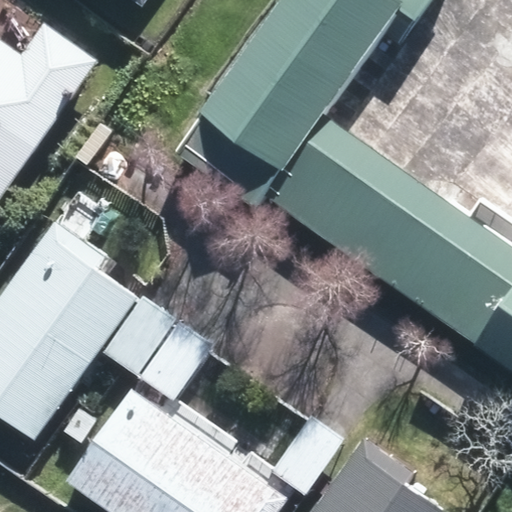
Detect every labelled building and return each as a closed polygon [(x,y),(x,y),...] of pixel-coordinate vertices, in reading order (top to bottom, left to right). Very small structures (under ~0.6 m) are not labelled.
[(378,0),(269,0),(209,82),(280,134),(378,0)] [(33,42),(0,18),(0,156),(22,172),(110,50),(55,11),(33,42)] [(511,240),(325,104),(259,193),(511,377),(511,240)] [(0,396),(47,429),(150,285),(109,256),(118,244),(66,206),(0,297),(0,396)] [(152,286),(112,343),(144,366),(184,309),(152,286)] [(183,392),(223,336),(188,312),(148,368),(183,392)] [(74,468),(136,511),(280,511),(299,487),(141,375),(74,468)] [(354,429),(319,404),(280,460),(315,484),(354,429)] [(309,511),(449,511),(459,498),(417,470),(426,457),(373,421),(309,511)]
